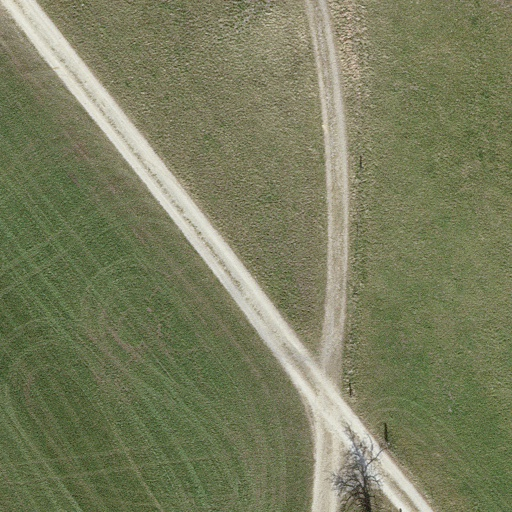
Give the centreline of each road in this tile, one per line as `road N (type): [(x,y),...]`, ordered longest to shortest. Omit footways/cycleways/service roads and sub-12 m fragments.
road 1 (track): [(411,511),(334,423),(20,0)]
road 2 (track): [(328,511),(342,130),(321,0)]
